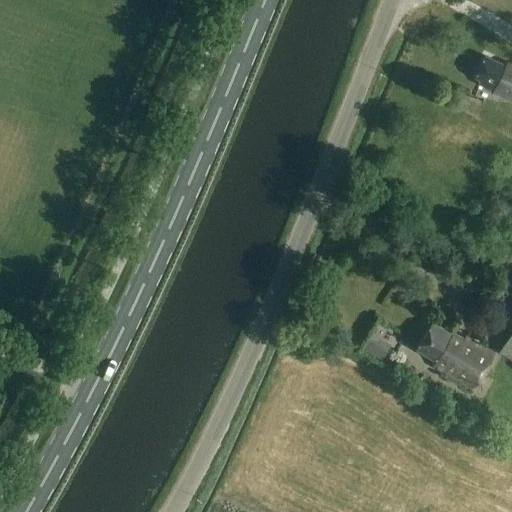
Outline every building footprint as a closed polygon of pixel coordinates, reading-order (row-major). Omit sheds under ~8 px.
[(511,67),(484,55),(473,78),(478,80),(476,84),(511,100),(511,67)] [(429,322),(413,349),(432,361),(430,365),(470,390),(491,355),(462,337),(459,341),(429,322)] [(382,360),(390,345),(370,334),(361,349),(382,360)] [(511,336),(503,346),(511,354),(511,336)] [(423,383),(418,391),(428,397),(433,389),(423,383)]
